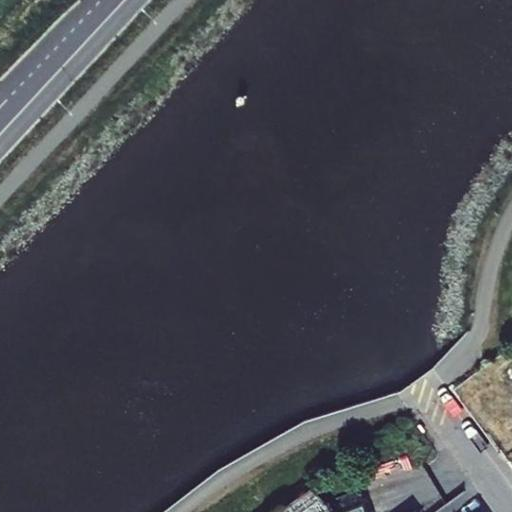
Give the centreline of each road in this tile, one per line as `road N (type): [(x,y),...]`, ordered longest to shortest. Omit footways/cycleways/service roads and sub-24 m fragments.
road 1 (tertiary): [(0,135),(124,0)]
road 2 (residential): [(121,0),(66,35),(0,98)]
road 3 (residential): [(421,387),(511,511)]
